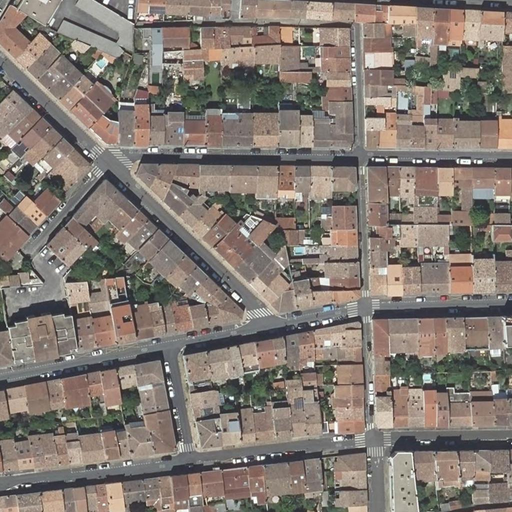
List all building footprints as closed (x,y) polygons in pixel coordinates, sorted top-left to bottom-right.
[(25,14),(43,25),(43,24),(44,23),(55,4),(57,0),(16,0),(13,6),(20,11),(25,14)] [(120,32),(133,28),(133,23),(93,0),(78,0),(75,5),(120,32)] [(163,13),(163,0),(137,0),(137,12),(163,13)] [(186,14),(186,0),(163,0),(163,13),(186,14)] [(209,15),(208,0),(186,0),(186,14),(193,14),(193,20),(203,19),(203,15),(209,15)] [(229,9),(229,0),(208,0),(209,15),(208,19),(229,18),(229,9)] [(254,17),(254,0),(229,0),(229,9),(239,9),(238,18),(254,17)] [(289,17),(288,0),(254,0),(254,17),(270,16),(289,17)] [(305,18),(306,1),(292,0),(288,0),(289,17),(305,18)] [(331,20),(331,2),(306,1),(305,18),(331,20)] [(331,20),(354,21),(354,3),(331,2),(331,20)] [(362,22),(362,23),(376,23),(376,19),(377,15),(374,15),(374,5),(354,3),(354,21),(362,22)] [(55,4),(44,23),(46,24),(57,5),(55,4)] [(0,44),(15,59),(29,42),(12,27),(9,23),(20,11),(13,6),(10,5),(9,5),(0,20),(0,44)] [(389,23),(403,23),(415,23),(415,7),(388,5),(387,23),(389,23)] [(416,38),(416,46),(421,46),(421,38),(431,38),(432,31),(431,31),(432,8),(415,7),(415,23),(416,36),(416,38)] [(429,67),(429,70),(435,70),(436,49),(436,46),(434,46),(434,43),(446,44),(446,37),(447,8),(432,8),(431,31),(432,31),(431,38),(431,43),(430,58),(429,67)] [(461,9),(447,8),(446,37),(446,44),(446,45),(460,45),(460,43),(460,39),(461,9)] [(229,9),(229,18),(238,18),(239,9),(229,9)] [(480,10),(461,9),(460,39),(478,39),(480,10)] [(502,11),(480,10),(478,39),(477,46),(483,46),(483,38),(501,39),(501,32),(502,11)] [(9,23),(12,27),(25,14),(20,11),(9,23)] [(511,11),(502,11),(501,32),(504,32),(511,32),(511,11)] [(123,51),(116,43),(63,20),(57,32),(60,33),(74,39),(89,46),(102,51),(117,58),(123,51)] [(362,23),(362,37),(389,36),(389,23),(387,23),(385,23),(382,23),(380,23),(376,23),(362,23)] [(403,23),(404,36),(416,36),(415,23),(403,23)] [(254,36),(251,36),(251,38),(251,46),(254,46),(278,44),(278,27),(269,26),(269,35),(263,36),(254,36)] [(150,27),(151,52),(162,52),(161,27),(150,27)] [(188,27),(161,27),(162,52),(167,51),(166,46),(183,46),(183,50),(188,50),(188,27)] [(213,27),(202,27),(202,49),(213,48),(213,27)] [(228,27),(213,27),(213,48),(221,48),(228,47),(228,27)] [(251,27),(228,27),(228,47),(237,47),(243,46),(243,38),(251,38),(251,36),(251,27)] [(294,27),(278,27),(278,44),(279,46),(291,46),(291,30),(294,30),(294,27)] [(320,27),(320,30),(321,46),(349,46),(348,28),(320,27)] [(134,50),(133,28),(120,32),(119,38),(116,43),(134,50)] [(15,59),(25,69),(49,44),(37,33),(29,42),(15,59)] [(362,37),(363,51),(392,51),(392,50),(394,50),(395,49),(395,48),(394,47),(390,47),(389,36),(362,37)] [(82,53),(89,46),(74,39),(71,43),(82,53)] [(25,69),(37,79),(60,54),(49,44),(25,69)] [(278,44),(254,46),(254,57),(254,61),(271,62),(271,69),(279,69),(279,62),(279,46),(278,44)] [(243,46),(237,47),(237,58),(238,62),(238,66),(248,67),(248,71),(253,70),(253,67),(254,61),(254,57),(254,46),(251,46),(243,46)] [(291,46),(279,46),(279,62),(279,71),(299,71),(299,63),(299,49),(299,46),(296,46),(291,46)] [(349,57),(349,46),(321,46),(319,46),(319,52),(320,57),(349,57)] [(228,47),(221,48),(221,59),(221,67),(237,67),(238,66),(238,62),(237,58),(237,47),(228,47)] [(511,92),(511,47),(508,47),(508,75),(502,75),(502,93),(511,92)] [(202,49),(188,50),(183,50),(183,71),(183,74),(183,89),(204,90),(202,60),(221,59),(221,48),(213,48),(202,49)] [(167,51),(162,52),(163,63),(179,64),(179,69),(179,71),(180,71),(180,74),(183,74),(183,71),(183,50),(167,51)] [(363,51),(363,69),(388,70),(393,70),(392,51),(363,51)] [(406,52),(404,70),(415,71),(415,70),(415,66),(415,56),(416,51),(406,52)] [(163,63),(162,52),(151,52),(152,64),(163,63)] [(37,79),(47,90),(71,65),(60,54),(37,79)] [(349,72),(349,57),(320,57),(320,67),(317,68),(317,71),(327,71),(349,72)] [(317,71),(317,68),(306,68),(306,63),(299,63),(299,71),(306,71),(310,71),(317,71)] [(47,90),(58,100),(81,74),(71,65),(47,90)] [(460,72),(460,76),(477,77),(477,71),(477,68),(476,68),(465,67),(460,67),(460,72)] [(396,85),(404,85),(404,77),(388,77),(388,70),(363,69),(364,84),(385,85),(396,85)] [(310,81),(310,71),(306,71),(299,71),(279,71),(279,81),(310,81)] [(350,86),(349,72),(327,71),(325,73),(325,86),(327,86),(328,86),(350,86)] [(443,71),(442,89),(453,91),(458,91),(460,76),(460,72),(457,72),(457,79),(449,79),(449,71),(443,71)] [(457,72),(449,71),(449,79),(457,79),(457,72)] [(58,100),(69,110),(92,85),(81,74),(58,100)] [(69,110),(87,128),(101,114),(115,99),(109,93),(111,90),(111,89),(110,87),(106,84),(104,84),(102,86),(96,81),(92,85),(69,110)] [(478,93),(485,93),(485,82),(480,82),(477,81),(476,92),(478,92),(478,93)] [(390,97),(392,97),(392,93),(385,93),(386,87),(385,85),(364,84),(364,97),(385,97),(390,97)] [(417,116),(423,116),(423,103),(423,87),(411,85),(411,90),(411,93),(417,94),(417,112),(417,116)] [(350,101),(350,86),(328,86),(327,86),(325,86),(325,99),(321,99),(321,101),(322,101),(327,101),(328,101),(350,101)] [(423,87),(423,103),(427,103),(432,104),(432,107),(436,107),(436,97),(437,89),(423,87)] [(442,89),(437,89),(436,97),(453,99),(453,91),(442,89)] [(0,101),(0,120),(21,99),(12,90),(0,101)] [(134,102),(134,105),(133,106),(133,111),(131,145),(147,145),(148,104),(148,95),(136,92),(134,98),(134,101),(134,102)] [(236,146),(251,146),(252,113),(249,113),(249,96),(237,95),(237,112),(236,146)] [(365,129),(378,129),(383,129),(383,119),(383,118),(383,116),(383,114),(383,107),(387,107),(391,106),(391,103),(390,97),(385,97),(364,97),(364,104),(368,104),(377,104),(377,118),(365,118),(365,129)] [(0,136),(1,137),(5,133),(31,108),(21,99),(0,120),(0,136)] [(352,147),(350,101),(328,101),(328,109),(335,110),(336,119),(328,119),(329,146),(352,147)] [(116,145),(131,145),(133,111),(133,106),(134,105),(134,102),(118,102),(118,107),(118,110),(117,121),(116,145)] [(278,103),(278,110),(278,113),(277,146),(297,146),(297,115),(297,110),(291,110),(291,104),(278,103)] [(163,145),(163,111),(153,111),(153,104),(148,104),(147,145),(163,145)] [(0,139),(10,148),(40,118),(31,108),(5,133),(1,137),(0,139)] [(204,145),(221,145),(221,112),(221,110),(205,109),(205,118),(205,121),(204,145)] [(395,147),(410,147),(411,115),(411,111),(411,110),(407,110),(407,115),(396,114),(395,147)] [(182,111),(163,111),(163,145),(182,145),(182,121),(182,111)] [(496,147),(511,147),(511,119),(501,119),(501,111),(496,111),(496,120),(496,126),(496,147)] [(221,145),(236,146),(237,112),(221,112),(221,145)] [(453,119),(452,147),(478,147),(478,121),(478,120),(478,112),(472,112),(472,120),(474,120),(474,124),(457,124),(457,120),(456,120),(456,117),(453,117),(453,119)] [(251,146),(277,146),(278,113),(273,113),(252,113),(251,146)] [(104,144),(116,145),(117,121),(108,119),(101,114),(87,128),(103,143),(104,144)] [(378,146),(395,147),(396,114),(383,114),(383,116),(383,118),(383,119),(383,129),(378,129),(378,146)] [(297,146),(312,146),(312,121),(301,120),(301,115),(297,115),(297,146)] [(410,147),(423,147),(423,119),(423,116),(417,116),(411,115),(410,147)] [(40,118),(10,148),(20,158),(50,127),(40,118)] [(312,146),(329,146),(328,119),(328,118),(322,118),(312,118),(312,121),(312,146)] [(423,147),(435,147),(436,120),(429,119),(423,119),(423,147)] [(452,147),(453,119),(450,119),(439,119),(439,120),(436,120),(435,147),(452,147)] [(182,145),(204,145),(205,121),(182,121),(182,145)] [(478,147),(496,147),(496,126),(485,126),(486,121),(478,121),(478,147)] [(61,137),(50,127),(20,158),(24,162),(30,155),(37,162),(61,137)] [(365,146),(378,146),(378,129),(365,129),(365,146)] [(72,148),(61,137),(37,162),(44,169),(41,172),(36,177),(39,180),(40,180),(42,178),(72,148)] [(90,165),(72,148),(42,178),(44,181),(50,178),(54,175),(59,180),(56,184),(65,193),(90,165)] [(37,162),(34,165),(41,172),(44,169),(37,162)] [(135,174),(162,199),(169,182),(176,164),(140,163),(135,174)] [(176,164),(169,182),(186,188),(187,189),(186,185),(199,188),(199,164),(176,164)] [(229,165),(199,164),(199,188),(199,191),(198,194),(203,196),(203,189),(217,189),(217,194),(223,194),(223,189),(228,189),(229,165)] [(256,165),(229,165),(228,189),(228,191),(251,192),(255,192),(256,165)] [(276,165),(256,165),(255,192),(255,198),(275,198),(275,190),(276,165)] [(294,166),(276,165),(275,190),(293,190),(294,166)] [(308,166),(294,166),(293,190),(293,201),(298,201),(300,201),(300,196),(300,190),(308,191),(308,166)] [(331,166),(308,166),(308,191),(331,191),(331,189),(331,166)] [(353,166),(331,166),(331,189),(336,189),(336,185),(346,186),(346,189),(354,190),(354,167),(353,166)] [(366,167),(367,202),(386,202),(385,193),(385,166),(366,167)] [(400,167),(385,166),(385,193),(389,193),(389,194),(397,194),(397,192),(400,192),(400,167)] [(415,167),(400,167),(400,192),(400,197),(402,197),(402,193),(411,192),(411,198),(415,198),(415,193),(415,167)] [(437,167),(415,167),(415,193),(415,198),(415,206),(419,206),(418,202),(418,193),(419,188),(433,189),(433,194),(433,199),(433,206),(437,206),(436,194),(437,194),(437,193),(437,188),(437,167)] [(452,167),(437,167),(437,188),(437,193),(452,193),(452,188),(452,167)] [(452,214),(451,225),(452,225),(471,225),(471,211),(472,198),(472,188),(472,167),(452,167),(452,188),(461,188),(461,206),(464,205),(464,211),(461,211),(452,211),(451,214),(452,214)] [(494,197),(494,188),(494,167),(472,167),(472,188),(472,198),(494,198),(494,197)] [(509,167),(494,167),(494,188),(494,197),(509,197),(509,167)] [(14,178),(8,171),(4,175),(9,180),(11,182),(14,178)] [(4,175),(0,179),(5,183),(9,180),(4,175)] [(54,175),(50,178),(56,184),(59,180),(54,175)] [(104,179),(71,216),(92,235),(108,218),(126,199),(105,179),(104,179)] [(169,182),(162,199),(178,215),(195,198),(192,195),(187,200),(182,193),(186,188),(169,182)] [(59,200),(47,188),(33,202),(46,215),(59,200)] [(187,189),(186,188),(182,193),(187,200),(192,195),(191,194),(188,197),(184,193),(187,189)] [(25,195),(19,189),(13,195),(15,197),(20,201),(16,205),(17,206),(37,224),(46,215),(33,202),(26,196),(25,195)] [(195,198),(178,215),(190,227),(209,208),(207,206),(203,209),(198,204),(201,200),(205,196),(203,196),(198,194),(195,198)] [(15,197),(11,201),(12,201),(16,205),(20,201),(15,197)] [(137,210),(126,199),(108,218),(120,229),(137,210)] [(0,203),(0,207),(7,215),(28,234),(37,224),(17,206),(14,210),(3,200),(0,203)] [(207,206),(201,200),(198,204),(203,209),(207,206)] [(216,201),(210,207),(209,208),(190,227),(201,237),(221,217),(214,210),(222,203),(216,201)] [(381,224),(386,224),(386,214),(386,202),(367,202),(368,224),(381,224)] [(355,205),(331,205),(331,216),(331,229),(356,229),(355,205)] [(415,224),(417,224),(432,224),(437,224),(436,214),(437,211),(437,206),(433,206),(430,206),(425,206),(419,206),(415,206),(415,219),(415,224)] [(120,229),(115,233),(123,241),(125,243),(128,240),(147,219),(137,210),(120,229)] [(257,212),(255,211),(255,217),(275,226),(275,219),(269,218),(257,212)] [(242,224),(250,215),(246,213),(238,221),(242,224)] [(484,225),(492,225),(494,225),(494,213),(484,214),(484,225)] [(494,225),(509,224),(509,218),(509,213),(494,213),(494,225)] [(224,214),(222,215),(221,217),(201,237),(212,247),(233,226),(235,225),(224,214)] [(386,224),(399,224),(400,224),(400,219),(400,214),(386,214),(386,224)] [(436,214),(437,224),(447,224),(451,225),(452,214),(451,214),(436,214)] [(7,215),(0,223),(0,234),(16,248),(28,234),(7,215)] [(275,226),(255,217),(251,215),(250,215),(242,224),(238,221),(235,225),(233,226),(212,247),(234,268),(260,241),(270,231),(275,226)] [(71,216),(62,226),(84,246),(86,248),(88,250),(98,240),(94,236),(92,235),(71,216)] [(128,240),(138,249),(157,229),(147,219),(128,240)] [(275,219),(275,226),(277,227),(277,229),(293,229),(293,219),(275,219)] [(381,237),(400,237),(399,224),(386,224),(381,224),(381,237)] [(405,245),(414,245),(418,245),(417,224),(415,224),(400,224),(399,224),(400,237),(400,244),(400,245),(400,249),(400,253),(405,252),(405,245)] [(417,224),(418,245),(422,245),(421,242),(429,242),(429,245),(433,245),(432,224),(417,224)] [(437,224),(432,224),(433,245),(435,246),(436,242),(444,242),(444,246),(443,254),(444,254),(448,254),(448,246),(448,240),(448,233),(447,224),(437,224)] [(507,241),(511,241),(511,225),(509,224),(494,225),(492,225),(492,229),(492,241),(497,241),(497,238),(507,237),(507,241)] [(62,226),(45,245),(67,265),(84,246),(62,226)] [(168,240),(157,229),(138,249),(149,260),(151,258),(168,240)] [(293,229),(277,229),(277,234),(277,245),(284,245),(295,245),(296,245),(296,229),(293,229)] [(356,229),(331,229),(330,229),(330,240),(322,240),(323,245),(328,245),(330,245),(356,246),(356,229)] [(16,248),(0,234),(0,253),(6,259),(16,248)] [(393,249),(400,249),(400,245),(400,244),(400,237),(381,237),(369,237),(369,250),(385,250),(393,249)] [(158,278),(161,280),(164,277),(184,255),(168,240),(151,258),(160,266),(157,270),(161,275),(158,278)] [(248,283),(275,255),(260,241),(234,268),(248,283)] [(287,264),(284,245),(277,245),(278,252),(275,255),(248,283),(259,293),(287,264)] [(357,262),(356,246),(330,245),(328,245),(328,255),(320,256),(320,259),(302,259),(301,263),(305,263),(309,263),(320,263),(325,262),(357,262)] [(328,245),(323,245),(320,245),(320,256),(328,255),(328,245)] [(444,246),(435,246),(435,254),(443,254),(444,246)] [(493,291),(511,290),(511,249),(506,250),(506,261),(498,261),(497,256),(492,256),(493,261),(493,291)] [(369,250),(370,266),(386,266),(385,256),(385,250),(369,250)] [(449,267),(450,293),(472,292),(472,267),(471,254),(448,255),(448,259),(449,267)] [(472,267),(472,292),(493,291),(493,261),(492,256),(492,254),(471,254),(472,267)] [(164,277),(174,287),(195,266),(184,255),(164,277)] [(151,258),(149,260),(148,261),(150,263),(157,270),(160,266),(151,258)] [(436,293),(450,293),(449,267),(448,259),(444,260),(444,261),(437,261),(438,263),(435,263),(432,263),(429,263),(429,266),(422,267),(422,264),(419,263),(418,267),(418,272),(419,293),(433,293),(436,293)] [(357,276),(357,262),(325,262),(325,266),(326,278),(328,277),(329,277),(357,276)] [(289,271),(287,264),(259,293),(270,303),(283,289),(291,280),(289,271)] [(402,293),(419,293),(418,272),(405,273),(405,267),(404,267),(404,265),(401,265),(401,267),(402,269),(402,293)] [(192,290),(206,276),(195,266),(174,287),(171,291),(177,293),(181,288),(183,287),(187,291),(186,293),(183,296),(186,297),(192,290)] [(371,294),(387,294),(386,270),(386,266),(370,266),(371,294)] [(61,278),(65,282),(84,280),(80,276),(71,268),(61,278)] [(387,294),(402,293),(402,269),(386,270),(387,294)] [(0,288),(1,288),(30,285),(28,271),(17,272),(17,275),(0,276),(0,288)] [(309,290),(307,278),(299,279),(298,271),(289,271),(291,280),(291,281),(293,291),(297,308),(311,305),(309,290)] [(115,343),(134,339),(129,314),(128,307),(127,304),(125,293),(122,276),(117,277),(105,278),(106,284),(107,291),(110,308),(110,313),(111,316),(115,343)] [(205,299),(217,287),(206,276),(192,290),(198,296),(195,299),(203,302),(205,299)] [(358,289),(357,276),(329,277),(330,290),(331,290),(358,289)] [(151,285),(156,286),(161,280),(158,278),(158,277),(151,285)] [(321,278),(311,278),(307,278),(309,290),(322,290),(321,278)] [(88,296),(87,294),(85,280),(84,280),(65,282),(68,300),(74,298),(84,297),(88,296)] [(291,293),(293,291),(291,281),(291,280),(283,289),(291,293)] [(94,311),(110,308),(107,291),(106,284),(101,285),(102,292),(87,294),(88,296),(90,312),(94,311)] [(243,312),(217,287),(205,299),(212,303),(211,306),(204,306),(207,325),(241,318),(243,312)] [(278,311),(297,308),(293,291),(291,293),(283,289),(270,303),(278,311)] [(358,295),(358,289),(331,290),(331,301),(357,296),(358,295)] [(186,297),(195,299),(198,296),(192,290),(186,297)] [(331,290),(330,290),(326,290),(322,290),(309,290),(311,305),(331,301),(331,290)] [(134,339),(153,335),(147,303),(146,301),(143,301),(144,304),(131,306),(130,303),(127,304),(128,307),(129,314),(134,339)] [(153,335),(164,333),(159,304),(158,301),(147,303),(153,335)] [(175,331),(193,328),(188,306),(177,308),(175,301),(170,302),(171,309),(175,331)] [(164,333),(175,331),(171,309),(170,302),(159,304),(164,333)] [(193,328),(207,325),(204,306),(192,308),(191,305),(188,306),(193,328)] [(26,323),(7,326),(8,331),(11,346),(14,345),(14,349),(11,350),(13,359),(76,347),(71,321),(70,314),(49,318),(49,314),(25,318),(26,323)] [(511,344),(511,315),(500,316),(503,345),(511,344)] [(96,346),(115,343),(111,316),(108,316),(95,318),(92,319),(96,346)] [(463,350),(463,349),(463,342),(461,316),(444,317),(445,348),(445,350),(463,350)] [(487,341),(485,316),(461,316),(463,342),(487,341)] [(487,341),(488,348),(503,347),(503,345),(500,316),(485,316),(487,341)] [(76,350),(96,346),(92,319),(91,317),(87,318),(71,321),(76,350)] [(421,355),(433,355),(432,348),(431,317),(416,318),(417,355),(417,361),(417,363),(421,362),(421,355)] [(444,317),(431,317),(432,348),(445,348),(444,317)] [(417,355),(416,318),(386,319),(387,352),(398,351),(399,351),(405,351),(405,352),(413,352),(413,361),(417,361),(417,355)] [(371,319),(373,355),(387,355),(387,352),(386,319),(371,319)] [(357,321),(329,327),(330,347),(340,347),(340,345),(341,339),(344,339),(344,329),(359,329),(359,323),(357,321)] [(329,327),(312,330),(313,348),(330,347),(329,327)] [(345,347),(360,346),(359,329),(344,329),(344,339),(345,347)] [(312,330),(296,333),(299,366),(306,365),(305,362),(314,362),(313,357),(313,354),(313,348),(312,330)] [(0,364),(13,362),(11,350),(8,331),(0,332),(0,364)] [(284,361),(284,366),(293,364),(294,369),(299,369),(299,366),(296,333),(282,336),(284,361)] [(270,338),(275,363),(284,361),(282,336),(270,338)] [(253,341),(258,366),(275,363),(270,338),(253,341)] [(255,367),(258,366),(253,341),(236,345),(241,369),(245,369),(244,364),(254,362),(255,367)] [(226,346),(233,377),(238,376),(237,371),(241,370),(241,369),(236,345),(226,346)] [(205,350),(210,380),(214,379),(213,376),(228,372),(229,378),(233,377),(226,346),(205,350)] [(330,347),(313,348),(313,354),(324,353),(324,357),(339,357),(339,364),(361,364),(360,346),(345,347),(340,347),(330,347)] [(182,355),(188,384),(192,383),(210,380),(205,350),(182,355)] [(374,373),(388,373),(387,355),(373,355),(374,373)] [(137,385),(162,380),(158,360),(133,364),(137,385)] [(133,364),(114,368),(119,394),(138,390),(137,385),(133,364)] [(338,385),(362,384),(361,364),(339,364),(337,364),(337,368),(338,385)] [(116,402),(120,401),(119,394),(114,368),(99,371),(104,399),(115,397),(116,402)] [(99,371),(85,374),(88,395),(98,393),(100,402),(104,402),(104,399),(99,371)] [(300,373),(300,378),(301,390),(316,388),(315,386),(314,373),(314,372),(300,373)] [(314,373),(315,386),(323,386),(322,373),(314,373)] [(389,390),(388,373),(374,373),(374,390),(385,390),(389,390)] [(87,404),(89,404),(88,395),(85,374),(60,379),(64,406),(65,408),(69,407),(68,402),(86,399),(87,404)] [(286,386),(287,401),(289,437),(305,435),(301,390),(300,378),(285,379),(286,386)] [(45,382),(50,408),(64,406),(60,379),(45,382)] [(142,414),(167,409),(162,380),(137,385),(138,390),(139,396),(140,399),(142,414)] [(28,413),(50,408),(45,382),(23,386),(27,408),(28,413)] [(331,397),(332,397),(362,396),(362,384),(338,385),(338,392),(334,392),(331,394),(331,397)] [(490,386),(491,391),(491,400),(493,425),(508,424),(506,398),(506,394),(506,392),(497,393),(497,384),(490,384),(490,386)] [(315,386),(316,388),(316,398),(323,397),(322,389),(326,389),(326,385),(323,386),(315,386)] [(23,386),(2,390),(7,412),(27,408),(23,386)] [(446,387),(446,392),(448,425),(471,425),(469,395),(469,392),(453,393),(453,387),(446,387)] [(301,390),(305,435),(320,433),(319,421),(318,409),(316,398),(316,388),(301,390)] [(400,390),(389,390),(391,426),(408,426),(407,390),(407,388),(399,388),(400,390)] [(222,392),(217,391),(212,390),(193,393),(190,393),(192,408),(217,405),(220,404),(224,404),(222,392)] [(391,426),(389,390),(385,390),(386,395),(375,395),(376,425),(377,426),(391,426)] [(407,390),(408,426),(423,426),(422,391),(422,390),(407,390)] [(422,391),(423,426),(436,425),(435,392),(435,390),(422,391)] [(469,395),(471,425),(493,425),(491,400),(491,391),(468,391),(469,392),(469,395)] [(446,392),(435,392),(436,425),(448,425),(446,392)] [(337,408),(363,407),(362,396),(332,397),(333,408),(337,408)] [(68,402),(69,407),(87,404),(86,399),(68,402)] [(271,403),(272,407),(274,438),(289,437),(287,401),(271,403)] [(226,413),(226,404),(224,404),(220,404),(217,405),(219,417),(220,430),(222,444),(239,442),(236,412),(233,412),(233,415),(223,416),(223,413),(226,413)] [(219,417),(217,405),(192,408),(195,420),(219,417)] [(253,418),(255,441),(274,438),(272,407),(264,407),(265,412),(265,420),(256,421),(255,413),(252,413),(253,418)] [(337,420),(363,419),(363,407),(337,408),(337,420)] [(170,424),(167,409),(142,414),(145,427),(148,427),(153,453),(175,450),(170,424)] [(245,409),(236,410),(236,412),(239,442),(255,441),(253,418),(252,413),(252,412),(245,413),(245,409)] [(255,413),(256,421),(265,420),(265,412),(255,413)] [(220,430),(219,417),(195,420),(197,433),(220,430)] [(364,432),(363,419),(337,420),(337,424),(338,432),(338,433),(364,432)] [(319,421),(320,433),(328,432),(326,421),(325,421),(319,421)] [(130,455),(153,453),(148,427),(145,427),(140,428),(129,429),(128,423),(124,424),(126,431),(130,455)] [(58,464),(69,463),(64,434),(63,427),(59,428),(60,435),(56,435),(56,434),(55,433),(52,434),(58,464)] [(16,429),(11,429),(12,432),(13,440),(14,444),(29,441),(28,437),(18,439),(16,429)] [(105,458),(118,457),(114,433),(113,430),(110,431),(111,433),(104,435),(103,432),(100,432),(101,435),(105,458)] [(222,444),(220,430),(197,433),(200,447),(222,444)] [(118,457),(130,455),(126,431),(114,433),(118,457)] [(83,461),(105,458),(101,435),(100,432),(97,433),(97,436),(82,438),(82,435),(78,435),(78,438),(83,461)] [(69,463),(83,461),(78,438),(78,435),(77,433),(64,434),(69,463)] [(34,467),(46,466),(40,435),(40,434),(28,436),(29,441),(34,467)] [(46,466),(58,464),(52,434),(40,435),(46,466)] [(0,462),(1,471),(19,469),(14,444),(13,440),(0,441),(0,462)] [(19,469),(34,467),(29,441),(14,444),(19,469)] [(507,449),(488,450),(488,472),(488,478),(488,484),(488,485),(488,490),(488,502),(507,500),(507,495),(507,483),(507,478),(507,470),(507,467),(507,449)] [(434,475),(432,450),(409,451),(412,477),(412,482),(435,480),(434,475)] [(454,450),(432,450),(434,475),(435,480),(436,488),(440,488),(440,486),(442,485),(441,485),(453,484),(453,485),(458,485),(458,483),(454,450)] [(472,450),(454,450),(458,483),(458,485),(458,487),(462,487),(462,486),(472,486),(472,483),(472,482),(472,478),(472,450)] [(488,472),(488,450),(472,450),(472,478),(488,478),(488,472)] [(412,477),(409,451),(395,451),(389,456),(390,478),(394,477),(395,483),(390,483),(391,511),(412,511),(416,511),(413,493),(412,482),(412,477)] [(334,471),(365,469),(364,453),(364,452),(337,456),(337,458),(334,459),(334,471)] [(309,490),(321,488),(320,472),(319,458),(301,460),(304,490),(304,491),(305,497),(309,497),(309,490)] [(286,462),(290,491),(304,490),(301,460),(286,462)] [(262,465),(266,502),(270,501),(270,494),(290,491),(286,462),(262,465)] [(257,503),(266,502),(262,465),(247,467),(251,495),(256,494),(257,503)] [(223,498),(251,495),(247,467),(221,470),(223,495),(223,498)] [(335,486),(335,490),(342,490),(366,489),(365,469),(334,471),(334,479),(340,479),(340,486),(335,486)] [(223,495),(221,470),(198,472),(202,505),(205,505),(205,497),(223,495)] [(188,507),(188,511),(202,511),(202,505),(198,472),(185,474),(188,507)] [(185,474),(169,476),(173,501),(174,507),(174,509),(188,507),(185,474)] [(161,504),(173,501),(169,476),(157,478),(160,497),(161,504)] [(145,498),(145,499),(146,505),(153,504),(155,511),(158,510),(162,509),(161,506),(161,504),(160,497),(157,478),(142,479),(145,498)] [(124,511),(128,511),(127,501),(145,499),(145,498),(142,479),(120,482),(122,502),(124,511)] [(109,511),(108,511),(124,511),(122,502),(120,482),(105,484),(109,511)] [(97,511),(109,511),(105,484),(94,485),(96,507),(97,511)] [(488,502),(488,490),(488,485),(473,484),(472,486),(472,490),(472,503),(473,503),(488,502)] [(96,507),(94,485),(83,487),(86,509),(96,507)] [(86,511),(86,509),(83,487),(73,488),(76,508),(77,511),(80,510),(80,511),(86,511)] [(70,511),(72,511),(71,509),(76,508),(73,488),(60,489),(63,511),(70,511)] [(321,497),(321,491),(321,488),(309,490),(309,497),(305,497),(305,500),(321,497)] [(63,511),(60,489),(38,492),(41,511),(50,511),(51,511),(60,510),(60,511),(63,511)] [(348,505),(366,505),(366,489),(342,490),(335,490),(334,505),(336,505),(348,505)] [(18,511),(41,511),(38,492),(16,495),(18,511)] [(18,511),(16,495),(1,497),(2,511),(18,511)] [(460,500),(448,502),(450,510),(461,506),(460,500)] [(448,502),(438,505),(438,506),(439,511),(450,510),(448,502)] [(224,503),(212,504),(205,505),(202,505),(202,511),(215,511),(225,510),(224,503)]
